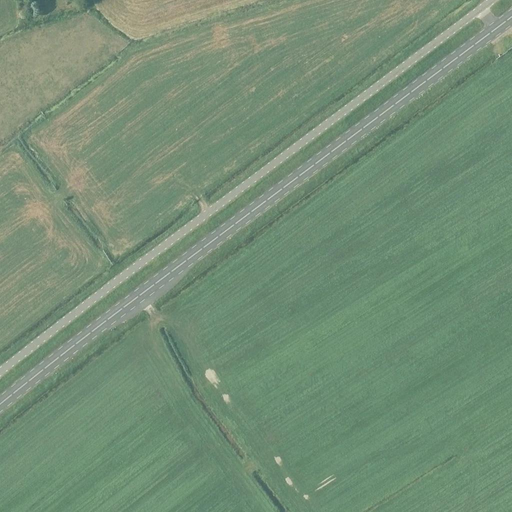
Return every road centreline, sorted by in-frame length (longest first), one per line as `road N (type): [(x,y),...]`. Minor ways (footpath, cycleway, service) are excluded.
road 1 (primary): [(0,403),(494,29)]
road 2 (unclassified): [(0,372),(479,10)]
